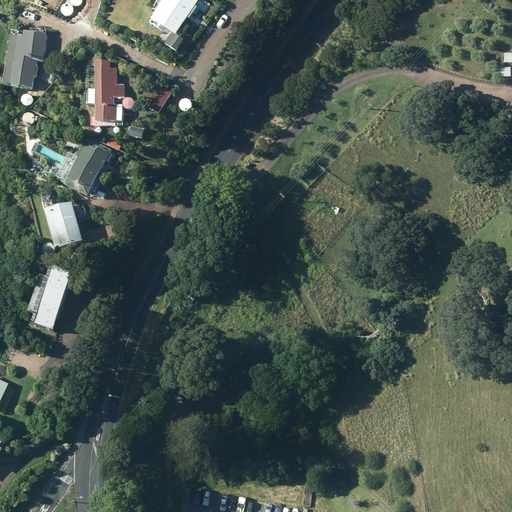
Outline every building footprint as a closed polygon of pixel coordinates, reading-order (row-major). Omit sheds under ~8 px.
[(176,31),(197,0),(161,0),(152,15),(176,31)] [(14,33),(6,81),(13,81),(12,85),(21,86),(21,83),(34,85),(35,79),(37,80),(40,58),(44,59),(48,32),(25,28),(24,34),(14,33)] [(91,124),(123,124),(123,103),(115,104),(115,95),(125,95),(125,83),(118,83),(118,66),(111,67),(111,59),(96,59),(96,88),(89,88),(89,103),(96,103),(96,115),(91,115),(91,124)] [(55,66),(42,64),(40,75),(53,77),(55,66)] [(161,107),(171,91),(160,83),(149,100),(161,107)] [(89,194),(112,149),(89,137),(75,164),(73,163),(66,176),(69,177),(67,182),(89,194)] [(56,244),(84,236),(72,198),(45,206),(56,244)] [(55,328),(74,270),(54,263),(53,266),(51,265),(33,318),(37,319),(36,321),(55,328)]
